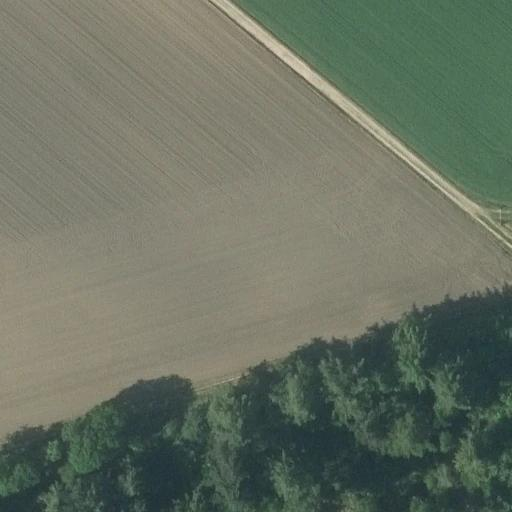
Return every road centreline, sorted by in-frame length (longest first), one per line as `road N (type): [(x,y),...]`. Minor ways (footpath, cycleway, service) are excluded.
road 1 (track): [(0,440),(511,292)]
road 2 (track): [(218,0),(511,244)]
